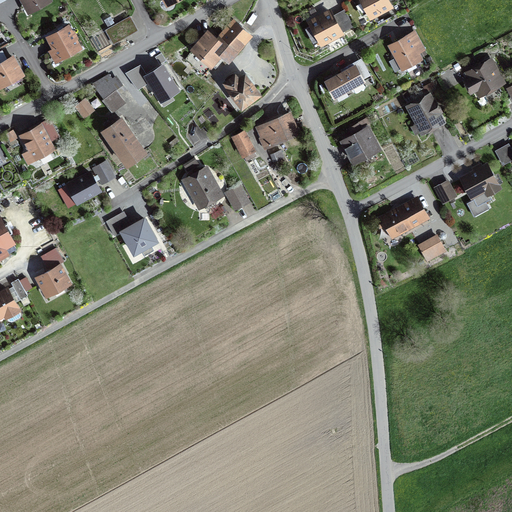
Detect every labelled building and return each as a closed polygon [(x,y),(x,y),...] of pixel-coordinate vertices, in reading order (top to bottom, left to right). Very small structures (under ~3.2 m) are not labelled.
[(23,0),(29,12),(53,0),(23,0)] [(165,0),(170,8),(184,0),(165,0)] [(391,8),(387,0),(361,0),(371,19),(391,8)] [(321,45),(341,34),(329,12),(309,23),(321,45)] [(105,27),(113,41),(139,27),(131,13),(105,27)] [(233,63),(256,35),(237,19),(222,37),(211,28),(186,58),(209,76),(225,56),(233,63)] [(56,64),(86,47),(71,20),(47,34),(54,46),(48,50),(56,64)] [(415,34),(391,48),(403,69),(427,56),(415,34)] [(14,51),(0,58),(0,87),(26,73),(14,51)] [(508,85),(495,59),(493,56),(468,70),(471,77),(464,80),(473,96),(479,93),(482,99),(508,85)] [(179,91),(163,66),(146,77),(161,102),(179,91)] [(326,82),(334,98),(363,83),(355,67),(326,82)] [(124,82),(114,69),(94,83),(103,96),(124,82)] [(245,110),(264,95),(246,70),(227,85),(245,110)] [(434,92),(410,105),(426,135),(450,122),(445,113),(449,111),(441,97),(438,99),(434,92)] [(86,96),(75,104),(85,116),(96,108),(86,96)] [(295,110),(258,127),(269,149),(305,133),(295,110)] [(126,115),(103,132),(129,168),(152,152),(126,115)] [(23,153),(29,164),(58,148),(51,136),(58,132),(49,117),(19,133),(29,150),(23,153)] [(385,151),(372,125),(343,139),(356,165),(385,151)] [(15,127),(6,132),(12,143),(21,138),(15,127)] [(260,155),(249,130),(234,136),(246,161),(260,155)] [(497,150),(505,165),(511,161),(511,143),(497,150)] [(65,181),(76,203),(103,189),(100,182),(115,175),(107,159),(65,181)] [(209,162),(182,177),(202,211),(229,196),(227,193),(209,162)] [(491,163),(461,179),(473,201),(489,193),(491,196),(505,188),(491,163)] [(461,197),(452,180),(437,188),(446,205),(461,197)] [(238,212),(254,202),(242,183),(227,193),(229,196),(238,212)] [(394,239),(434,220),(422,196),(377,219),(383,230),(388,227),(394,239)] [(0,213),(0,262),(14,256),(10,248),(20,243),(4,211),(0,213)] [(157,243),(144,220),(121,233),(134,255),(157,243)] [(451,251),(441,234),(421,245),(431,262),(451,251)] [(49,300),(76,284),(64,262),(38,276),(49,300)] [(8,319),(25,311),(21,302),(31,297),(21,277),(10,282),(12,287),(0,293),(0,321),(8,318),(8,319)]
